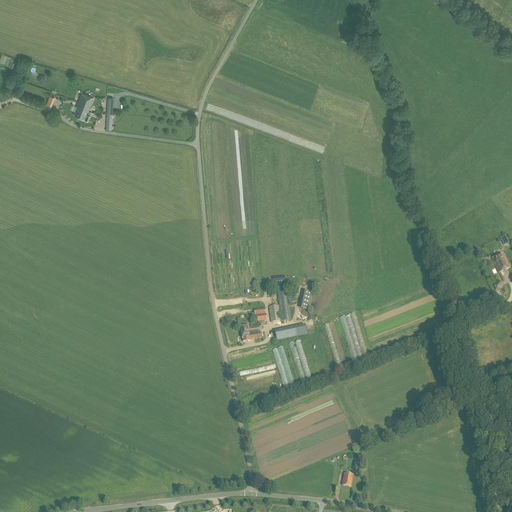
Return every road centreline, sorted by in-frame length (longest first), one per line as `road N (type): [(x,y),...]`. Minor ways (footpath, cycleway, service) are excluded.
road 1 (unclassified): [(251,495),(211,291),(197,128),(210,82),(256,0)]
road 2 (unclassified): [(500,511),(451,330),(511,298)]
road 3 (unclassified): [(83,511),(251,495)]
road 4 (unclassified): [(251,495),(385,511)]
